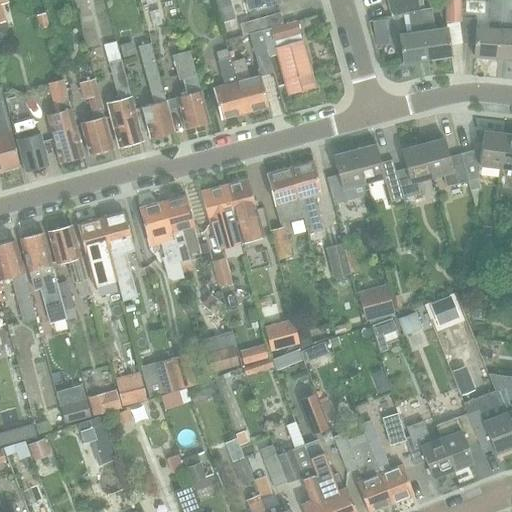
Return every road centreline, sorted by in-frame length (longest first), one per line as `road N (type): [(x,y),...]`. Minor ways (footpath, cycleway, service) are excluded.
road 1 (residential): [(0,219),(375,114)]
road 2 (residential): [(375,114),(458,91),(511,95)]
